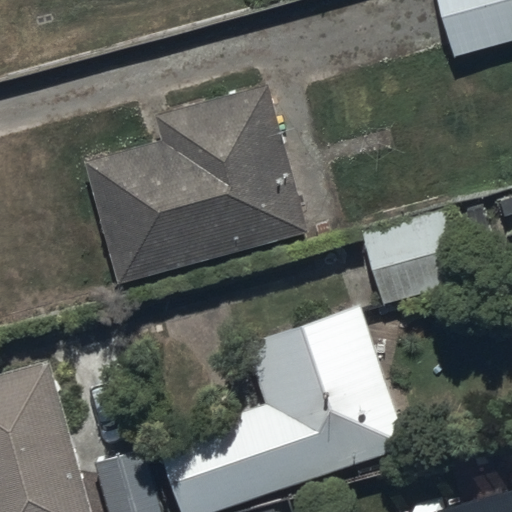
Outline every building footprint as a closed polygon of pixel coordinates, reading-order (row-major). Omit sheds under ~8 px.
[(511,0),(439,0),(457,60),(511,44),(511,0)] [(86,159),(121,288),(312,235),(272,86),(158,117),(164,137),(86,159)] [(365,233),(385,306),(474,282),(455,209),(365,233)] [(157,443),(179,511),(221,511),(410,448),(363,307),(247,346),(267,406),(157,443)] [(0,376),(0,511),(94,511),(53,362),(0,376)] [(163,511),(145,450),(96,464),(109,511),(163,511)]
